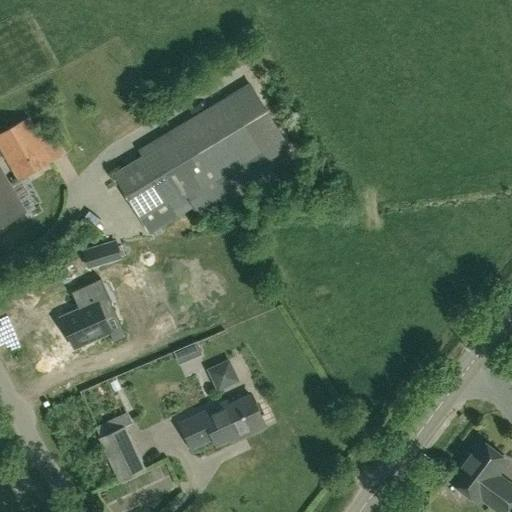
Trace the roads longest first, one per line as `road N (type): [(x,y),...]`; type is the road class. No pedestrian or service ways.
road 1 (tertiary): [(357,511),(474,358)]
road 2 (unclassified): [(75,511),(0,386)]
